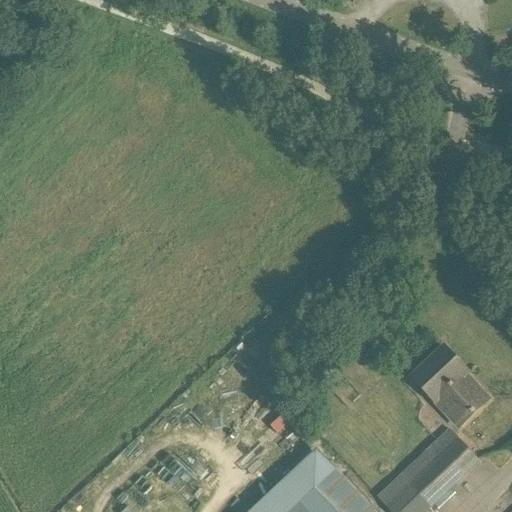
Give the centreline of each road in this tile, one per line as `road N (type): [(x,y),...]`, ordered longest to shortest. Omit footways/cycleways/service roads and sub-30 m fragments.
road 1 (unclassified): [(511,278),(466,238),(446,203),(462,65)]
road 2 (tertiary): [(462,65),(252,0)]
